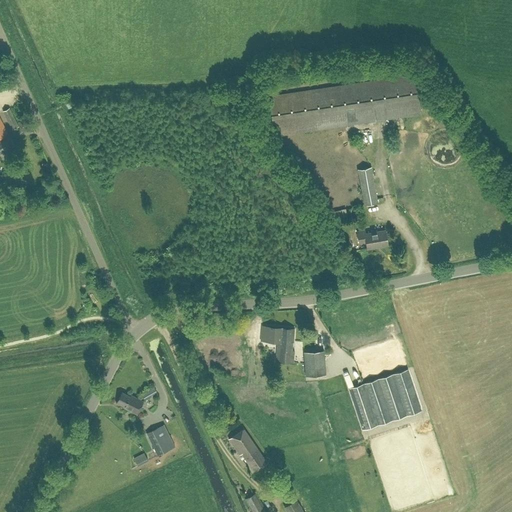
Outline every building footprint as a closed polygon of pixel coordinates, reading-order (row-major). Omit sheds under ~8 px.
[(420,113),(419,107),(415,78),(415,74),(268,96),(274,136),(420,113)] [(8,108),(5,110),(2,111),(12,129),(18,126),(8,108)] [(0,153),(14,146),(8,133),(7,133),(0,118),(0,153)] [(357,169),(364,205),(377,202),(371,167),(357,169)] [(364,230),(357,231),(359,242),(365,241),(367,248),(387,244),(384,230),(365,233),(364,230)] [(277,342),(276,361),(293,362),(294,350),(291,350),(292,342),(293,342),(294,328),(262,325),(260,340),(277,342)] [(325,374),(323,350),(303,351),(305,375),(325,374)] [(345,361),(340,363),(345,377),(350,376),(345,361)] [(421,411),(407,369),(348,388),(362,430),(421,411)] [(144,399),(157,393),(153,386),(141,393),(144,399)] [(122,392),(116,403),(136,414),(143,401),(130,394),(130,396),(122,392)] [(174,446),(163,424),(146,432),(157,455),(174,446)] [(243,428),(228,438),(239,454),(241,453),(253,471),(266,461),(243,428)] [(133,457),(138,466),(148,461),(143,452),(133,457)] [(266,511),(255,493),(245,499),(252,511),(266,511)] [(303,511),(296,499),(283,507),(286,511),(303,511)]
